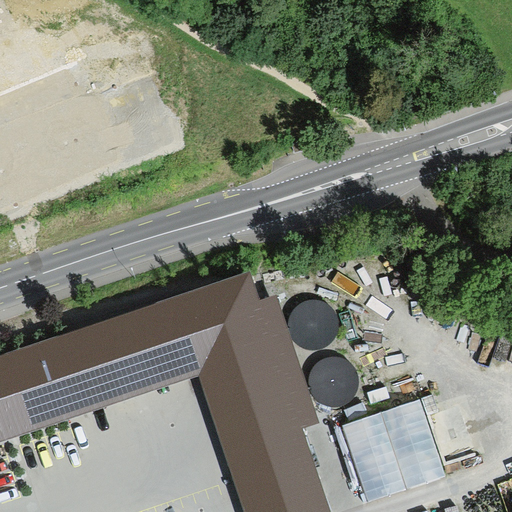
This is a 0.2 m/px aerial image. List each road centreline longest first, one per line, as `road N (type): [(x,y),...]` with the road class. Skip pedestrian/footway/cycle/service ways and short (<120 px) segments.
road 1 (secondary): [(0,288),(511,127)]
road 2 (track): [(399,162),(436,225),(511,264)]
road 3 (unknown): [(383,511),(511,462)]
